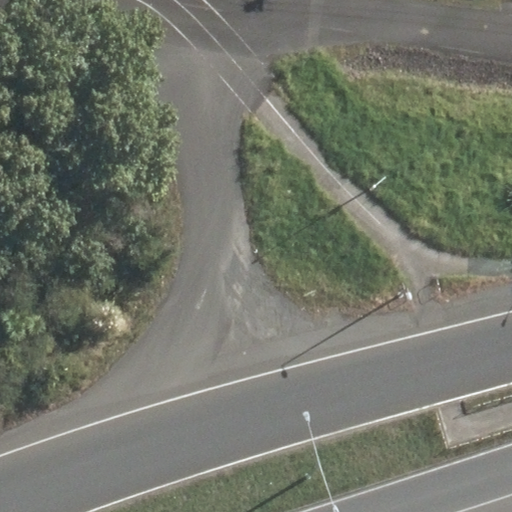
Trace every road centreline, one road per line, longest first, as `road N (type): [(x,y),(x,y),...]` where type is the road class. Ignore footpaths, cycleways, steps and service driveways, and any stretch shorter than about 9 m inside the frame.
road 1 (secondary): [(0,500),(151,447),(511,346)]
road 2 (secondary): [(511,470),(380,511)]
